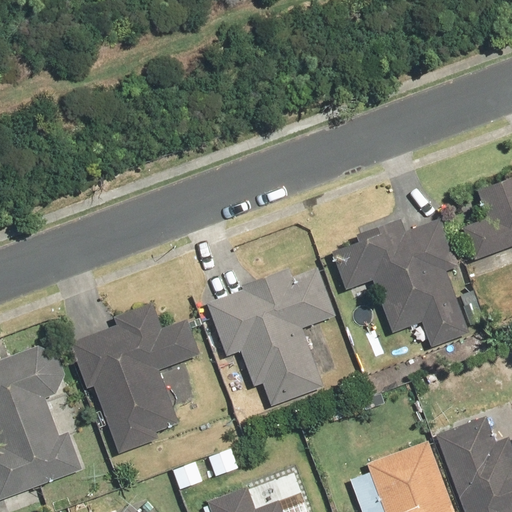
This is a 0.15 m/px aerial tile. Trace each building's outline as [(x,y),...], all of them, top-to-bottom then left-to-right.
[(511,182),(477,196),(484,215),(459,225),(474,262),(511,247),(511,182)] [(457,267),(439,218),(402,231),(397,217),(354,233),(358,241),(324,254),(337,290),(372,278),(393,336),(402,333),(408,349),(426,343),(429,349),(468,335),(445,271),(457,267)] [(291,278),(288,267),(240,283),(242,288),(206,301),(225,357),(240,352),(252,389),(261,386),(269,409),(323,390),(318,378),(338,371),(320,322),(336,317),(319,268),(291,278)] [(154,303),(66,336),(111,450),(179,424),(156,367),(197,351),(182,314),(161,322),(154,303)] [(43,342),(0,358),(0,498),(103,458),(79,394),(65,399),(59,382),(60,382),(61,381),(61,379),(62,378),(63,377),(63,376),(64,375),(64,374),(64,372),(64,371),(64,370),(64,369),(64,367),(64,366),(64,365),(64,364),(63,362),(63,361),(62,360),(62,359),(61,358),(60,357),(59,356),(59,355),(58,354),(57,353),(56,353),(55,352),(53,351),(52,351),(51,350),(50,350),(49,350),(47,350),(46,349),(43,342)] [(511,511),(511,403),(432,435),(462,511),(511,511)] [(454,511),(428,439),(364,462),(381,511),(454,511)] [(203,479),(193,460),(171,471),(181,490),(203,479)] [(282,511),(268,480),(202,509),(203,511),(282,511)] [(163,511),(156,492),(104,511),(163,511)]
